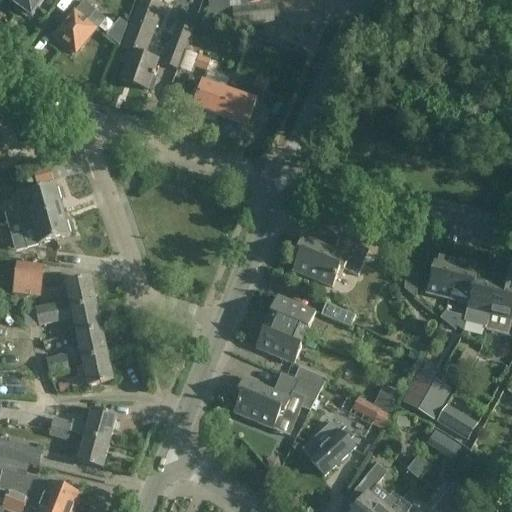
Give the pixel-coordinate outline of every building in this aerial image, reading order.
[(16,0),(14,4),(17,6),(15,9),(27,17),(29,15),(32,17),(44,0),(16,0)] [(140,41),(150,44),(164,7),(147,0),(139,0),(120,51),(133,55),(135,56),(140,41)] [(208,0),(211,18),(234,16),(234,26),(276,22),(274,4),(262,6),(261,0),(208,0)] [(85,3),(57,39),(65,45),(62,48),(72,56),(74,53),(77,55),(96,31),(88,25),(97,13),(85,3)] [(118,46),(126,26),(119,20),(106,37),(118,46)] [(177,25),(162,65),(178,72),(194,30),(177,25)] [(135,56),(133,55),(122,84),(148,93),(159,65),(144,59),(150,44),(140,41),(135,56)] [(196,68),(207,72),(211,60),(200,56),(196,68)] [(258,78),(254,89),(265,93),(270,82),(258,78)] [(220,119),(229,95),(203,85),(194,110),(220,119)] [(257,105),(229,95),(220,119),(248,129),(257,105)] [(53,182),(50,170),(35,174),(38,186),(53,182)] [(8,228),(32,221),(61,212),(55,189),(26,197),(18,200),(17,198),(0,202),(0,216),(4,216),(8,228)] [(69,238),(61,212),(32,221),(8,228),(11,238),(35,231),(40,247),(69,238)] [(301,255),(293,274),(308,281),(309,279),(318,282),(317,284),(332,291),(340,272),(358,279),(369,254),(340,241),(335,253),(331,251),(330,253),(321,249),(322,247),(303,239),(297,253),(301,255)] [(437,258),(427,296),(449,301),(458,264),(437,258)] [(17,262),(15,282),(41,286),(44,265),(17,262)] [(479,269),(458,264),(449,301),(469,306),(468,312),(479,269)] [(480,269),(479,269),(468,312),(489,317),(499,280),(479,275),(480,269)] [(26,320),(96,304),(90,277),(65,282),(66,287),(64,287),(66,295),(68,295),(70,301),(24,311),(26,320)] [(511,283),(499,280),(489,317),(511,323),(511,283)] [(266,324),(303,339),(306,332),(309,333),(316,315),(278,299),(270,317),(269,316),(266,324)] [(96,304),(26,320),(28,329),(74,319),(75,323),(72,324),(74,332),(77,332),(78,336),(102,331),(96,304)] [(326,306),(321,318),(349,330),(354,318),(326,306)] [(459,318),(457,327),(463,332),(466,319),(459,318)] [(303,339),(266,324),(262,333),(263,333),(256,351),(294,367),(302,349),(299,348),(303,339)] [(69,328),(36,336),(39,346),(71,338),(69,328)] [(102,331),(78,336),(74,337),(77,347),(80,346),(83,361),(108,356),(102,331)] [(443,349),(436,367),(464,377),(471,359),(443,349)] [(108,356),(83,361),(89,389),(114,383),(108,356)] [(50,369),(69,365),(67,357),(48,361),(50,369)] [(71,374),(69,365),(50,369),(52,378),(71,374)] [(298,383),(321,392),(327,382),(299,371),(294,382),(298,383)] [(421,374),(404,404),(419,413),(436,383),(421,374)] [(321,392),(298,383),(291,400),(275,393),(272,392),(271,394),(262,390),(263,388),(243,380),(238,394),(242,396),(234,415),(249,421),(250,419),(259,423),(258,425),(266,428),(273,431),(289,438),(301,409),(310,413),(321,392)] [(436,383),(419,413),(434,422),(452,393),(436,383)] [(387,389),(376,409),(382,413),(390,417),(401,397),(387,389)] [(359,400),(353,412),(375,424),(382,413),(376,409),(359,400)] [(93,413),(86,437),(110,444),(117,419),(93,413)] [(382,413),(375,424),(383,429),(390,417),(382,413)] [(53,428),(70,433),(73,423),(56,418),(53,428)] [(462,418),(453,432),(468,441),(477,427),(462,418)] [(354,428),(368,444),(377,437),(364,421),(354,428)] [(70,433),(53,428),(51,436),(68,441),(70,433)] [(314,441),(302,452),(311,461),(310,462),(324,478),(355,450),(340,433),(322,450),(314,441)] [(446,458),(454,444),(435,433),(427,446),(446,458)] [(110,444),(86,437),(79,464),(103,470),(110,444)] [(0,441),(0,458),(39,468),(43,452),(0,441)] [(31,498),(70,511),(73,511),(80,494),(50,483),(27,474),(29,467),(0,459),(0,475),(3,476),(0,484),(0,491),(12,494),(30,501),(31,498)] [(447,472),(458,482),(468,471),(457,461),(447,472)] [(394,511),(402,502),(393,494),(382,508),(369,498),(387,475),(377,466),(352,497),(361,504),(354,511),(394,511)] [(408,511),(411,509),(402,502),(394,511),(447,511),(454,504),(464,493),(454,484),(430,511),(408,511)] [(12,494),(0,491),(0,511),(5,511),(7,510),(13,511),(26,511),(27,508),(37,511),(70,511),(31,498),(30,501),(12,494)]
